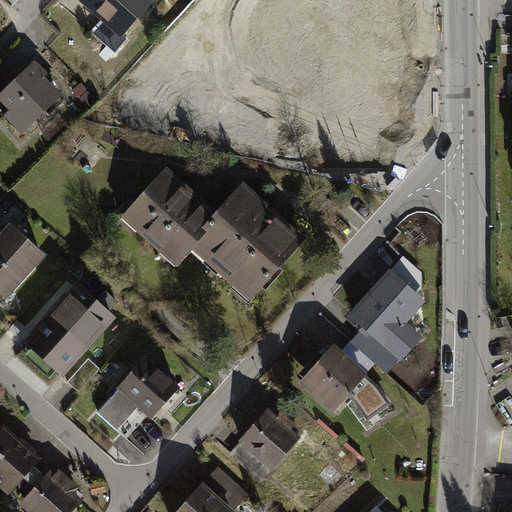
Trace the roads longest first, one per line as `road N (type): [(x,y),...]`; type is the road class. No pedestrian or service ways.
road 1 (residential): [(463,182),(408,197),(134,490)]
road 2 (residential): [(463,182),(455,511)]
road 3 (residential): [(461,0),(463,182)]
road 4 (residential): [(134,490),(0,370)]
